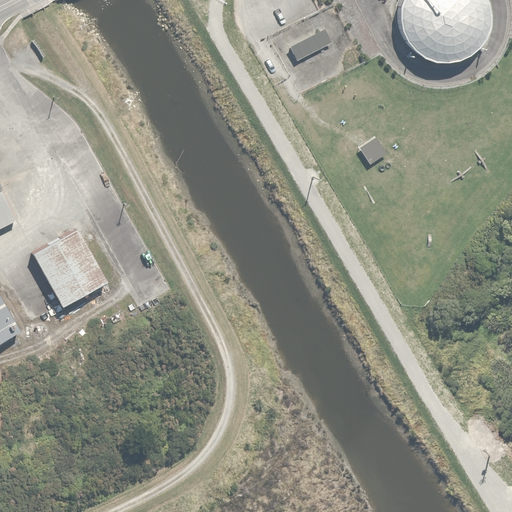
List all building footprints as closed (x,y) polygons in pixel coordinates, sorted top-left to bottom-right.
[(395,0),(395,1),(395,5),(394,9),(394,13),(394,18),(395,21),(396,25),(397,29),(399,33),(401,36),(403,40),(406,43),(409,46),(412,48),(415,51),(419,53),(422,55),(426,56),(430,57),(434,58),(438,58),(442,58),(446,58),(450,57),(454,56),(458,55),(462,53),(465,51),(468,49),(472,46),(474,43),(477,40),(479,37),(482,34),(483,30),(485,26),(486,22),(487,18),(487,14),(487,10),(487,6),(486,2),(485,0),(395,0)] [(289,45),(295,56),(315,45),(309,34),(289,45)] [(112,182),(89,191),(106,230),(129,220),(112,182)] [(0,193),(0,225),(13,218),(0,193)] [(103,279),(78,228),(31,251),(56,302),(103,279)] [(0,333),(15,326),(0,299),(0,333)]
